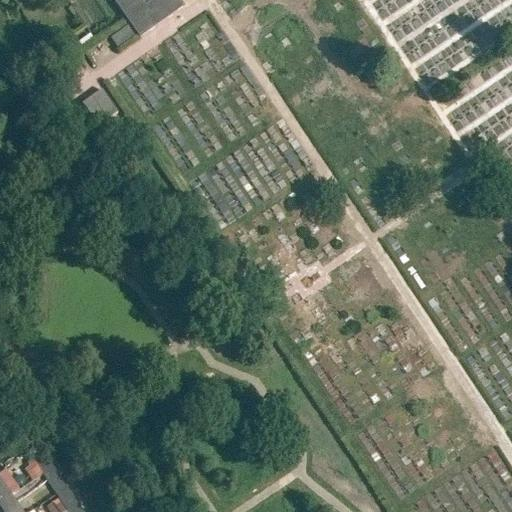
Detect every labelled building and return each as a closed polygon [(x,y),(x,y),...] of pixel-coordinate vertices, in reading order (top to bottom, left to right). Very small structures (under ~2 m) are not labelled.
[(109,0),(138,40),(156,28),(183,9),(176,0),(109,0)] [(111,39),(117,48),(133,36),(127,28),(111,39)] [(101,92),(81,106),(98,129),(117,115),(101,92)] [(42,477),(53,470),(41,453),(31,460),(34,465),(42,477)] [(34,465),(23,472),(31,484),(42,477),(34,465)] [(56,497),(66,490),(56,474),(45,481),(56,497)] [(0,504),(9,499),(0,486),(0,504)] [(65,511),(77,511),(80,510),(69,495),(59,502),(65,511)] [(0,511),(17,511),(9,499),(0,504),(0,511)] [(64,511),(58,502),(47,510),(47,511),(64,511)]
